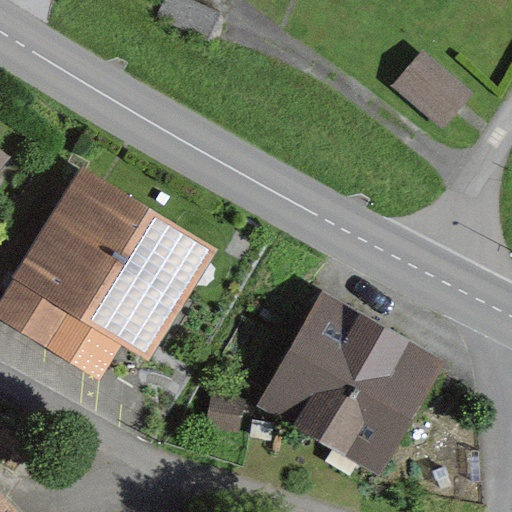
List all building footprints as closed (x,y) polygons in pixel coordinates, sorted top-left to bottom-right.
[(204,38),(216,12),(190,0),(166,0),(159,16),(204,38)] [(401,85),(441,119),(463,94),(423,59),(401,85)] [(0,167),(9,156),(0,149),(0,167)] [(83,167),(14,277),(82,320),(152,209),(83,167)] [(146,359),(215,249),(152,209),(82,320),(146,359)] [(323,292),(258,405),(381,475),(445,362),(323,292)] [(246,399),(213,393),(206,426),(239,433),(246,399)]
